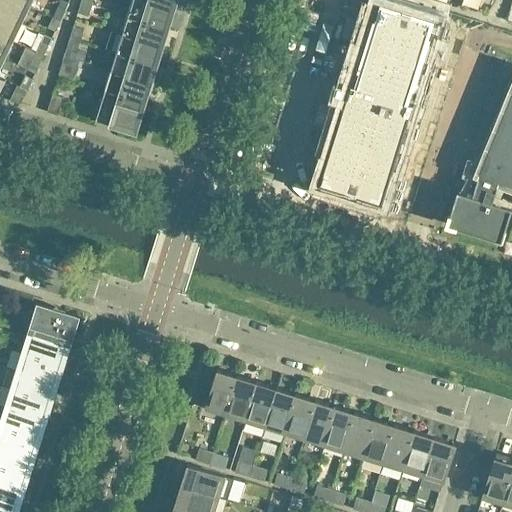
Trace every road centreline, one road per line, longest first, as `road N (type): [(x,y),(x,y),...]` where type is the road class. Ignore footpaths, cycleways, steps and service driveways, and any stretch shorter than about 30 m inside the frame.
road 1 (residential): [(484,411),(155,305)]
road 2 (residential): [(92,511),(155,305)]
road 3 (residential): [(194,184),(0,123)]
road 4 (unclassified): [(194,184),(251,0)]
road 5 (residential): [(155,305),(0,258)]
road 6 (unclassified): [(155,305),(194,184)]
